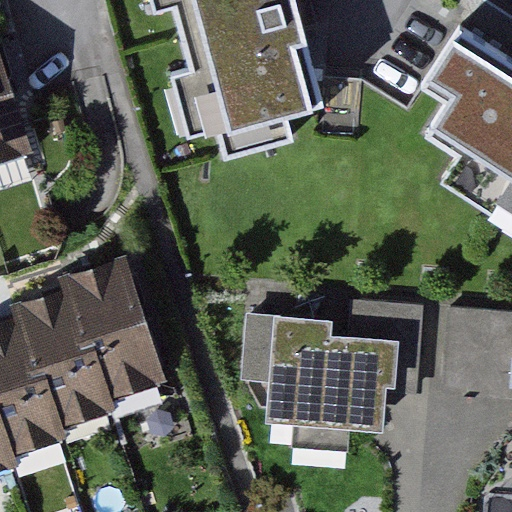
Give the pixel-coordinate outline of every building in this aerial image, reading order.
[(152,0),(155,10),(176,4),(192,66),(170,72),(188,136),(218,128),(226,158),(297,139),(291,117),(329,106),(300,0),(152,0)] [(511,55),(459,22),(424,78),(458,99),(441,127),(478,150),(462,175),(511,206),(511,55)] [(0,161),(37,155),(14,31),(0,33),(0,161)] [(160,381),(136,271),(53,289),(57,307),(0,319),(0,472),(33,465),(27,440),(93,425),(87,397),(160,381)] [(400,325),(280,317),(273,419),(393,427),(400,325)] [(273,326),(247,325),(246,374),(272,374),(273,326)]
